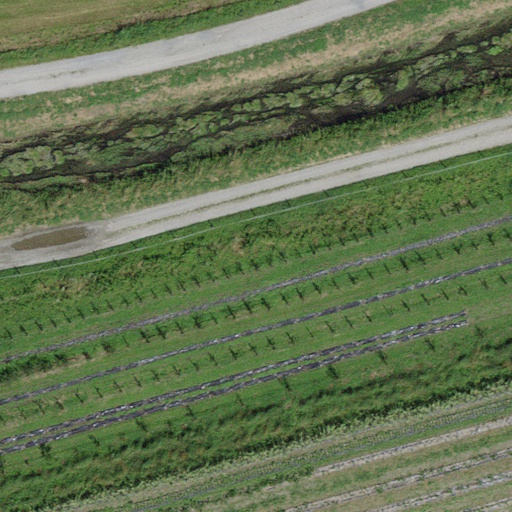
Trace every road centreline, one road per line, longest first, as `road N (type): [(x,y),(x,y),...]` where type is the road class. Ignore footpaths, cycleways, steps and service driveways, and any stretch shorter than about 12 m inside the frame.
road 1 (track): [(511,130),(0,252)]
road 2 (track): [(354,0),(248,38),(0,87)]
